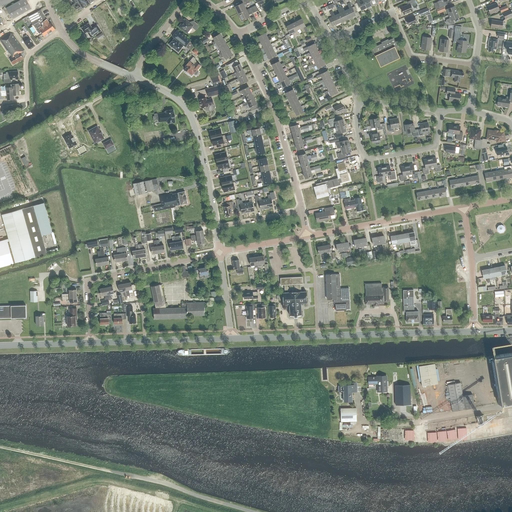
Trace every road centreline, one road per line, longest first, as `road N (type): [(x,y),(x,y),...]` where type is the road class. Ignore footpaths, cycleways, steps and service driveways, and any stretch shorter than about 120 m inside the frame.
road 1 (residential): [(251,511),(0,447)]
road 2 (residential): [(302,210),(271,103),(237,35)]
road 3 (unclassified): [(216,226),(191,117),(173,96),(134,78)]
road 4 (residential): [(476,64),(416,57),(389,9),(329,38)]
road 5 (residential): [(358,99),(365,158),(432,147),(442,112)]
road 6 (residential): [(307,235),(462,207)]
road 7 (tertiary): [(317,336),(474,331)]
road 8 (residential): [(370,420),(397,424),(511,407)]
